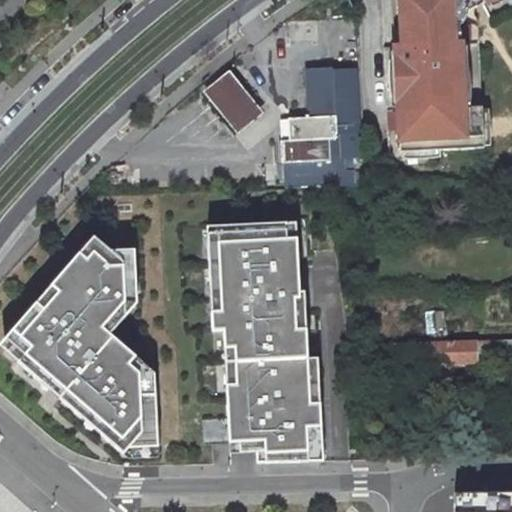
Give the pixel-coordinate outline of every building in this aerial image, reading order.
[(511,0),(390,0),(393,45),(382,46),(389,150),(484,145),(476,24),(511,5),(511,0)] [(331,69),(306,71),(308,117),(289,119),(290,141),(282,142),(284,187),(327,186),(332,186),(329,140),(336,140),(331,69)] [(202,97),(234,136),(262,113),(230,74),(202,97)] [(296,223),(207,228),(208,263),(210,299),(211,327),(211,332),(224,331),(227,400),(228,419),(229,442),(230,453),(247,453),(256,453),(256,465),(322,461),(318,358),(308,358),(308,353),(308,350),(305,303),(304,291),(300,292),(299,276),(297,251),(296,223)] [(114,254),(94,236),(0,344),(0,347),(3,351),(52,393),(58,398),(124,455),(133,446),(159,447),(156,375),(110,335),(137,305),(135,252),(114,254)] [(477,340),(405,343),(405,364),(478,361),(477,340)] [(511,511),(511,490),(454,491),(454,511),(511,511)]
